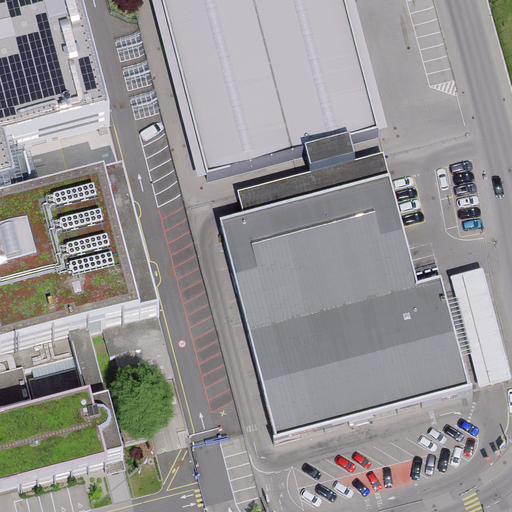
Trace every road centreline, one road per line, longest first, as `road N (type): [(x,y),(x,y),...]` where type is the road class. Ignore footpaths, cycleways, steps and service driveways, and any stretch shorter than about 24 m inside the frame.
road 1 (unclassified): [(459,0),(511,197)]
road 2 (unknown): [(127,142),(0,175)]
